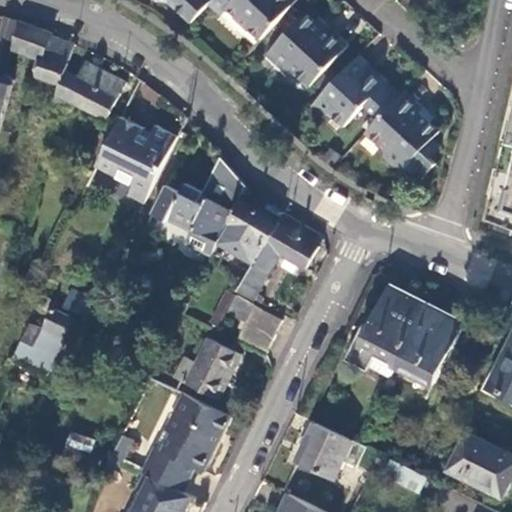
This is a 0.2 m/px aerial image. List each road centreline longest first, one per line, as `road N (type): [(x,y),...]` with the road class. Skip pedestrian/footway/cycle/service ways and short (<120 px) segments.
road 1 (residential): [(38,0),(126,35),(310,198),(362,223)]
road 2 (residential): [(221,511),(362,223)]
road 3 (residential): [(443,255),(482,95)]
road 4 (residential): [(482,95),(369,0)]
